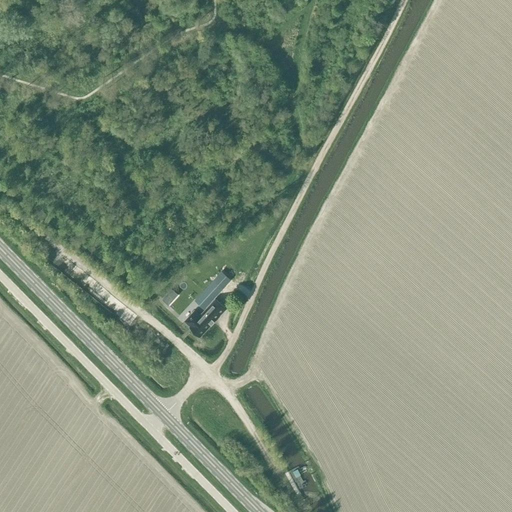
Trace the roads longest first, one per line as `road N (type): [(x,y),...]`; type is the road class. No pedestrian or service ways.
road 1 (track): [(207,373),(404,0)]
road 2 (unclassified): [(207,373),(74,256),(8,212)]
road 3 (primary): [(164,415),(0,248)]
road 4 (unclassified): [(150,429),(0,278)]
road 5 (primary): [(258,511),(164,415)]
